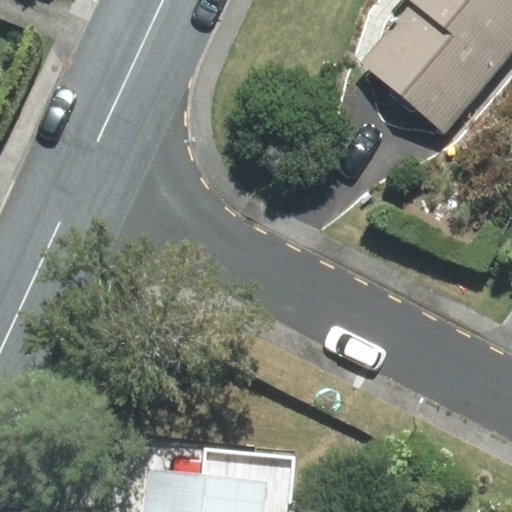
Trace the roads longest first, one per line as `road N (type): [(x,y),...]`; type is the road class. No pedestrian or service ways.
road 1 (residential): [(511,399),(83,179)]
road 2 (residential): [(83,179),(0,363)]
road 3 (residential): [(164,0),(83,179)]
